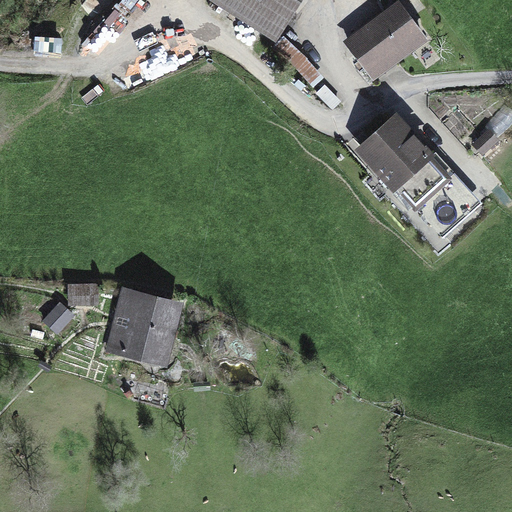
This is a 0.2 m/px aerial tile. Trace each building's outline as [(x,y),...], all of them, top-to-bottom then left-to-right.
[(217,0),(277,37),(299,0),(217,0)] [(402,0),(393,0),(343,38),(374,78),(429,36),(402,0)] [(396,106),(354,145),(393,188),(396,186),(444,238),(485,201),(454,168),(451,171),(433,152),(436,149),(396,106)] [(500,138),(489,127),(472,144),(483,155),(500,138)] [(99,282),(68,282),(68,304),(99,303),(99,282)] [(122,283),(106,350),(167,365),(183,298),(122,283)] [(75,314),(60,300),(42,319),(58,333),(75,314)]
